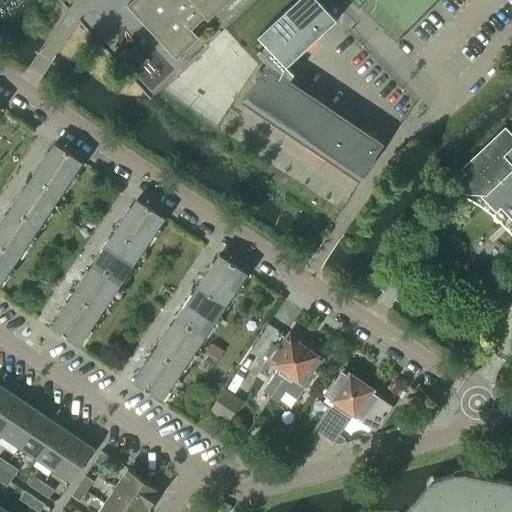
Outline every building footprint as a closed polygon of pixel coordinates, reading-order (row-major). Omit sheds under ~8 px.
[(131,0),(128,4),(176,57),(199,36),(200,35),(192,27),(205,15),(209,19),(229,0),(131,0)] [(295,71),(289,64),(338,19),(320,0),(296,0),(258,36),(262,39),(254,47),(269,64),(267,66),(243,101),(245,102),(246,101),(359,176),(358,178),(359,178),(382,144),(358,127),(362,121),(356,116),(351,123),(289,81),(295,71)] [(460,183),(460,184),(460,185),(460,186),(465,191),(475,192),(484,183),(488,189),(481,196),(496,212),(501,207),(511,219),(511,136),(505,129),(464,168),(469,173),(460,181),(460,182),(460,183)] [(46,151),(42,158),(71,178),(82,162),(54,143),(48,152),(46,151)] [(38,166),(33,175),(60,193),(71,178),(42,158),(37,165),(38,166)] [(25,182),(20,189),(50,209),(60,193),(33,175),(27,183),(25,182)] [(17,197),(11,206),(39,225),(50,209),(20,189),(16,196),(17,197)] [(128,207),(124,214),(153,233),(164,216),(136,198),(130,208),(128,207)] [(4,214),(0,219),(0,221),(28,241),(39,225),(11,206),(6,215),(4,214)] [(121,221),(115,231),(142,249),(153,233),(124,214),(119,221),(121,221)] [(0,243),(18,256),(28,241),(0,221),(0,243)] [(107,238),(103,245),(131,265),(142,249),(115,231),(109,239),(107,238)] [(0,267),(8,272),(18,256),(0,243),(0,267)] [(99,253),(94,262),(121,281),(131,265),(103,245),(98,252),(99,253)] [(211,262),(206,269),(235,289),(246,273),(219,254),(213,263),(211,262)] [(86,270),(82,277),(111,296),(121,281),(94,262),(87,271),(86,270)] [(203,277),(197,286),(225,305),(235,289),(206,269),(201,275),(203,277)] [(78,285),(72,294),(100,312),(111,296),(82,277),(77,284),(78,285)] [(462,283),(456,289),(464,298),(470,292),(462,283)] [(189,293),(185,300),(214,320),(225,305),(197,286),(191,295),(189,293)] [(65,301),(61,308),(90,328),(100,312),(72,294),(67,302),(65,301)] [(182,308),(176,317),(204,336),(214,320),(185,300),(180,307),(182,308)] [(90,328),(61,308),(56,315),(57,316),(51,326),(79,344),(90,328)] [(168,325),(164,332),(193,351),(204,336),(176,317),(170,326),(168,325)] [(161,340),(155,349),(183,367),(193,351),(164,332),(159,338),(161,340)] [(280,369),(264,392),(272,398),(308,344),(290,332),(282,345),(281,345),(269,362),(280,369)] [(315,349),(308,344),(272,398),(279,403),(286,392),(298,400),(318,370),(317,369),(323,359),(313,352),(315,349)] [(147,356),(142,363),(172,383),(183,367),(155,349),(149,358),(147,356)] [(172,383),(142,363),(138,370),(140,371),(133,381),(161,399),(172,383)] [(325,395),(344,408),(362,381),(344,369),(337,379),(336,379),(325,395)] [(362,381),(344,408),(376,429),(391,406),(377,397),(379,393),(362,381)] [(0,384),(0,402),(8,390),(0,384)] [(25,402),(8,390),(0,402),(0,433),(3,435),(25,402)] [(225,391),(212,410),(230,423),(243,403),(225,391)] [(20,446),(42,413),(25,402),(3,435),(20,446)] [(329,408),(315,429),(324,436),(339,414),(329,408)] [(59,424),(42,413),(20,446),(37,458),(59,424)] [(324,436),(334,443),(349,421),(339,414),(324,436)] [(76,436),(59,424),(37,458),(54,469),(76,436)] [(94,448),(76,436),(54,469),(72,481),(94,448)] [(109,457),(101,452),(94,462),(103,467),(109,457)] [(9,463),(0,457),(0,469),(3,471),(9,463)] [(18,470),(9,463),(3,471),(13,478),(18,470)] [(161,491),(128,468),(116,486),(149,508),(161,491)] [(13,478),(3,471),(0,475),(0,481),(7,487),(13,478)] [(511,511),(511,482),(501,480),(459,472),(431,481),(403,511),(511,511)] [(93,481),(85,475),(78,485),(86,491),(93,481)] [(44,483),(34,476),(28,485),(38,491),(44,483)] [(54,490),(44,483),(38,491),(48,498),(54,490)] [(86,491),(78,485),(71,495),(80,501),(86,491)] [(147,511),(149,508),(116,486),(104,503),(117,511),(147,511)] [(35,497),(25,490),(19,499),(29,506),(35,497)] [(39,511),(45,504),(35,497),(29,506),(38,511),(39,511)] [(231,506),(221,500),(217,509),(223,511),(228,511),(231,506)] [(117,511),(104,503),(98,511),(117,511)]
